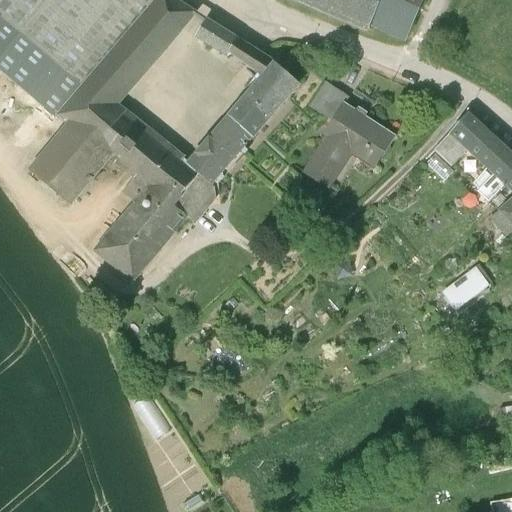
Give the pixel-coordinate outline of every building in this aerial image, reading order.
[(232,209),(223,201),(203,183),(207,179),(193,168),(190,171),(125,118),(192,42),(194,44),(205,30),(176,12),(161,0),(0,0),(0,75),(83,143),(47,187),(84,219),(122,174),(147,195),(138,208),(150,219),(126,250),(125,249),(110,268),(147,297),(162,279),(160,278),(197,233),(207,241),(232,209)] [(275,0),(284,6),(380,48),(382,43),(417,58),(440,9),(427,2),(427,0),(402,0),(402,2),(397,0),(275,0)] [(266,110),(233,148),(254,165),(309,102),(288,84),(288,83),(266,69),(254,61),(219,39),(210,55),(241,75),(244,72),(256,81),(271,93),(260,105),(266,110)] [(384,186),(405,154),(357,122),(360,116),(337,101),(321,125),(343,139),(334,154),(337,155),(314,190),(341,207),(363,172),(384,186)] [(447,164),(443,168),(461,184),(477,167),(496,185),(497,186),(511,169),(511,164),(477,132),(447,164)] [(254,165),(233,148),(207,179),(203,183),(223,201),(254,165)] [(511,169),(497,186),(496,185),(482,201),(488,207),(486,209),(498,220),(511,204),(511,169)] [(466,329),(499,306),(486,289),(454,311),(466,329)]
